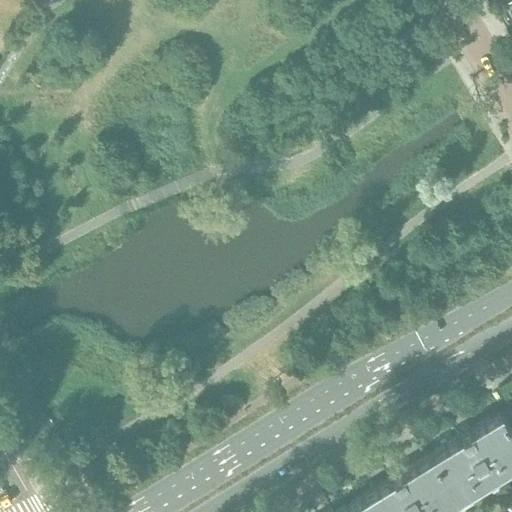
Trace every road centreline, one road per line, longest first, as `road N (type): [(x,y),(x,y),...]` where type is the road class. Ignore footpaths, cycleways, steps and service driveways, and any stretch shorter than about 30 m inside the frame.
road 1 (secondary): [(511,299),(126,511)]
road 2 (secondary): [(222,511),(511,325)]
